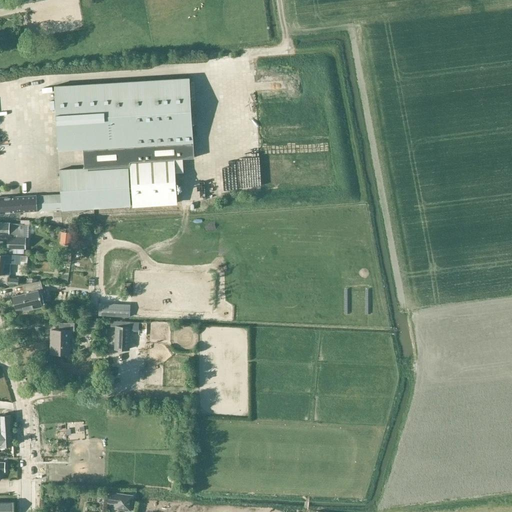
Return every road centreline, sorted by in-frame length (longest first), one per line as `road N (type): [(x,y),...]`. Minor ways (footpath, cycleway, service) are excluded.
road 1 (track): [(362,207),(336,55),(290,55),(280,0)]
road 2 (tertiary): [(28,511),(24,413),(0,340)]
road 3 (track): [(413,372),(418,390),(378,511)]
